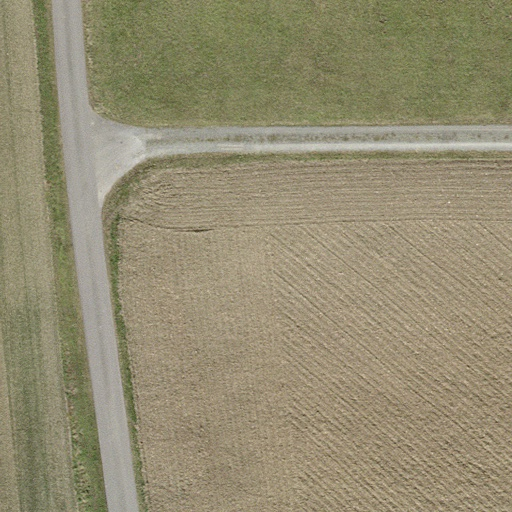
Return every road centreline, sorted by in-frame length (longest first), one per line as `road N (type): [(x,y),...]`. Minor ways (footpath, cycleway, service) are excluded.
road 1 (track): [(120,511),(73,0)]
road 2 (track): [(511,142),(82,142)]
